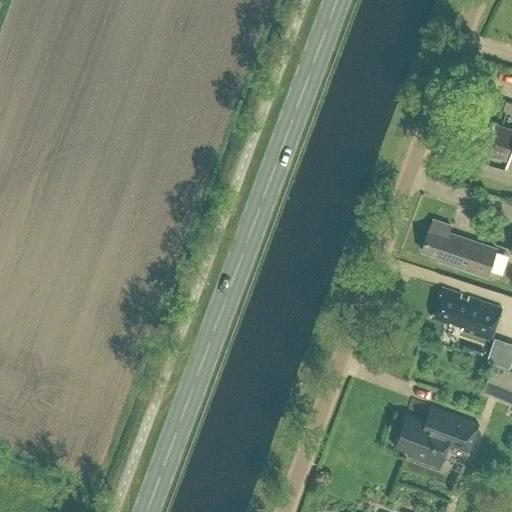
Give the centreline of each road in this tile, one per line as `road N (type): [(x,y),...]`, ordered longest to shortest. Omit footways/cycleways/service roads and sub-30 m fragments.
road 1 (unclassified): [(282,511),(473,0)]
road 2 (primary): [(144,511),(334,0)]
